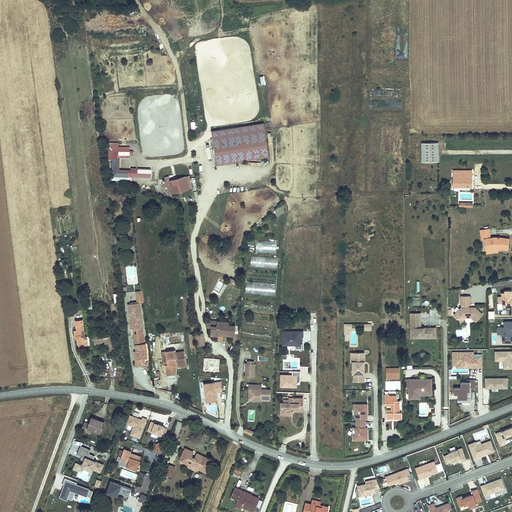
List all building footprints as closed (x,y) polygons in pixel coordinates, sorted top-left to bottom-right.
[(400,98),(400,90),(370,89),(370,97),(400,98)] [(369,108),(401,109),(401,101),(370,99),(369,108)] [(217,165),(269,157),(265,124),(212,131),(217,165)] [(437,161),(436,142),(419,142),(419,161),(437,161)] [(109,159),(113,159),(113,151),(117,152),(117,156),(119,155),(119,151),(129,152),(129,148),(117,148),(117,143),(110,143),(110,148),(109,159)] [(117,176),(128,177),(128,173),(117,172),(117,156),(117,152),(113,151),(113,159),(112,180),(116,180),(117,176)] [(132,173),(132,177),(151,177),(151,170),(132,169),(132,173)] [(471,171),(453,171),(453,188),(472,187),(471,171)] [(170,181),(167,182),(168,187),(170,194),(193,189),(189,176),(170,181)] [(273,209),(277,216),(286,211),(283,204),(273,209)] [(486,238),(486,229),(477,230),(478,239),(479,239),(480,249),(491,248),(494,249),(503,251),(505,241),(491,238),(486,238)] [(256,252),(276,254),(277,249),(278,249),(279,242),(256,240),(256,252)] [(250,267),(278,268),(278,257),(251,256),(250,267)] [(247,270),(246,294),(276,296),(277,272),(247,270)] [(137,303),(144,302),(142,290),(135,291),(137,303)] [(501,297),(497,296),(497,304),(501,304),(501,307),(511,308),(511,311),(511,310),(511,296),(511,291),(504,291),(504,293),(501,293),(501,297)] [(471,298),(461,298),(461,310),(454,317),(461,323),(466,319),(472,319),(476,323),(483,317),(475,310),(466,310),(467,307),(470,307),(471,298)] [(244,301),(244,313),(274,314),(275,303),(244,301)] [(141,304),(129,305),(132,329),(135,329),(140,328),(141,334),(139,335),(139,339),(137,339),(138,350),(139,352),(140,358),(146,357),(149,357),(147,344),(146,344),(141,304)] [(421,330),(421,315),(411,315),(411,335),(416,335),(416,338),(424,338),(424,340),(436,339),(436,330),(426,330),(426,331),(424,331),(424,330),(421,330)] [(83,320),(76,321),(77,332),(79,332),(80,339),(81,345),(89,344),(88,335),(85,336),(83,320)] [(220,333),(219,339),(223,340),(224,335),(235,336),(236,326),(229,326),(229,322),(219,322),(218,327),(213,326),(212,333),(218,333),(218,332),(220,332),(220,333)] [(352,329),(352,324),(344,324),(344,334),(349,334),(349,330),(352,329)] [(511,324),(505,324),(505,330),(499,330),(499,337),(503,337),(503,345),(511,344),(511,324)] [(304,331),(282,331),(282,346),(294,346),(294,349),(302,349),(302,344),(301,344),(301,337),(304,337),(304,331)] [(105,332),(94,334),(95,345),(98,344),(109,343),(110,352),(116,351),(114,335),(105,336),(105,332)] [(196,335),(198,346),(205,345),(204,334),(196,335)] [(140,358),(139,352),(138,350),(135,351),(137,365),(146,364),(146,357),(140,358)] [(175,350),(167,351),(168,363),(166,364),(167,373),(175,373),(175,363),(177,363),(178,365),(181,364),(186,364),(185,355),(181,355),(180,354),(176,354),(175,351),(175,350)] [(511,353),(496,354),(496,363),(504,363),(504,371),(511,370),(511,353)] [(365,372),(365,365),(364,365),(364,363),(365,363),(365,354),(355,354),(355,362),(353,362),(353,363),(353,372),(354,372),(354,382),(363,382),(363,372),(365,372)] [(473,354),(453,354),(453,367),(457,367),(457,369),(483,369),(483,359),(473,359),(473,354)] [(246,367),(245,380),(252,381),(252,376),(254,377),(254,368),(253,368),(253,365),(247,365),(247,367),(246,367)] [(399,380),(399,370),(386,370),(386,380),(399,380)] [(292,378),(281,377),(281,389),(296,389),(296,387),(301,383),(301,373),(292,373),(292,378)] [(508,380),(486,380),(486,390),(508,390),(508,380)] [(430,393),(430,381),(425,381),(425,385),(421,385),(421,381),(405,381),(405,391),(408,391),(408,402),(419,402),(419,396),(419,392),(421,392),(422,393),(430,393)] [(221,383),(205,385),(207,404),(217,403),(216,393),(222,393),(221,383)] [(461,390),(454,390),(454,396),(458,396),(458,404),(470,404),(470,384),(461,384),(461,390)] [(249,393),(253,393),(252,402),(260,403),(260,404),(269,404),(270,393),(261,393),(261,389),(249,388),(249,393)] [(253,393),(249,393),(248,404),(260,405),(260,404),(260,403),(252,402),(253,393)] [(386,411),(386,418),(393,418),(393,422),(401,422),(401,413),(399,413),(399,402),(397,402),(397,398),(389,398),(388,396),(383,396),(383,408),(391,408),(391,411),(386,411)] [(294,413),(303,413),(303,401),(290,401),(290,402),(290,406),(284,406),(280,406),(280,415),(285,415),(285,418),(291,418),(291,416),(291,413),(294,413)] [(365,423),(365,418),(363,418),(363,416),(367,416),(367,405),(353,405),(353,410),(355,411),(356,411),(356,418),(356,423),(356,435),(355,435),(353,436),(353,441),(367,441),(367,430),(363,430),(363,428),(365,428),(365,423)] [(131,414),(127,423),(134,425),(131,433),(141,436),(147,417),(143,416),(142,418),(131,414)] [(152,419),(148,428),(165,434),(168,427),(164,426),(165,424),(152,419)] [(101,426),(90,422),(89,423),(84,422),(82,430),(90,433),(91,429),(99,431),(101,426)] [(511,424),(511,423),(495,429),(500,442),(505,440),(504,436),(511,433),(511,424)] [(156,443),(154,449),(160,451),(165,439),(156,443)] [(475,441),(469,443),(474,458),(481,455),(480,453),(494,448),(490,439),(477,444),(475,441)] [(91,449),(81,445),(78,452),(85,455),(81,465),(92,469),(93,467),(101,470),(104,463),(94,459),(96,455),(89,453),(91,449)] [(132,449),(124,446),(120,459),(129,461),(128,465),(137,468),(142,454),(132,451),(132,449)] [(461,446),(443,452),(446,460),(459,455),(461,458),(465,457),(461,446)] [(191,453),(184,450),(180,459),(188,462),(198,466),(208,470),(210,465),(211,465),(213,462),(211,461),(212,458),(197,452),(196,456),(193,455),(193,456),(190,456),(191,453)] [(173,464),(164,460),(160,472),(166,474),(167,471),(171,472),(173,464)] [(434,460),(414,467),(418,477),(438,470),(434,460)] [(171,472),(167,471),(166,474),(171,476),(176,465),(173,464),(171,472)] [(407,467),(383,475),(386,484),(396,480),(397,482),(408,478),(406,473),(409,472),(407,467)] [(501,475),(480,483),(484,493),(505,485),(501,475)] [(77,481),(65,477),(63,483),(64,484),(60,496),(68,499),(68,497),(72,499),(75,491),(91,497),(93,489),(77,483),(77,481)] [(355,484),(353,492),(354,495),(374,491),(373,487),(377,486),(374,477),(363,480),(364,482),(355,484)] [(111,481),(106,493),(118,498),(120,492),(129,496),(132,489),(111,481)] [(245,504),(256,508),(260,496),(242,489),(242,488),(236,486),(232,496),(237,498),(236,504),(242,507),(242,506),(244,502),(246,502),(245,504)] [(432,501),(427,503),(430,511),(446,511),(446,509),(450,507),(448,501),(434,506),(432,501)] [(244,502),(242,506),(255,510),(256,508),(245,504),(246,502),(244,502)] [(307,503),(305,511),(329,511),(331,507),(313,503),(313,505),(307,503)]
